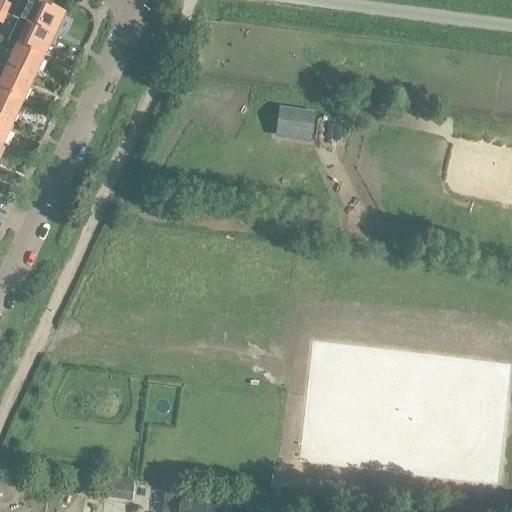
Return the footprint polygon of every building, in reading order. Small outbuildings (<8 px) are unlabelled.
[(0,0),(0,12),(6,16),(11,6),(0,0)] [(37,0),(27,23),(52,35),(62,12),(37,0)] [(7,43),(15,47),(41,58),(52,35),(27,23),(26,24),(18,20),(7,43)] [(15,47),(6,66),(31,79),(41,58),(15,47)] [(0,92),(20,102),(31,79),(6,66),(4,70),(0,68),(0,92)] [(0,118),(10,124),(20,102),(0,92),(0,118)] [(279,108),(275,138),(311,143),(315,114),(279,108)] [(0,143),(1,144),(10,124),(0,118),(0,143)] [(105,498),(131,502),(132,487),(106,485),(105,498)] [(177,511),(266,511),(267,504),(180,495),(177,511)] [(273,502),(271,511),(283,511),(285,503),(273,502)]
